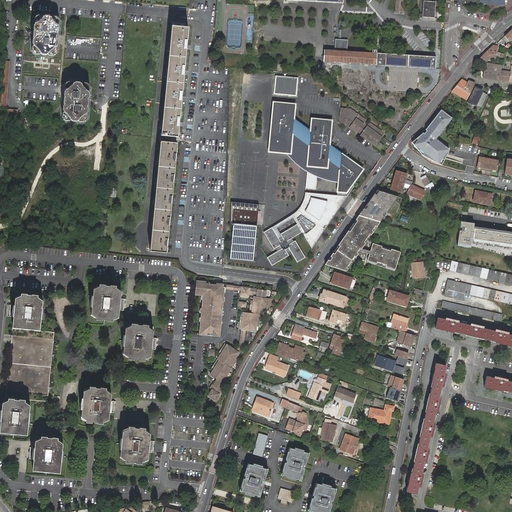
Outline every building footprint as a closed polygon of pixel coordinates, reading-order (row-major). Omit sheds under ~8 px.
[(395,0),(395,12),(403,13),(404,0),(395,0)] [(423,3),(422,19),(435,20),(436,4),(423,3)] [(35,32),(35,33),(36,33),(35,39),(34,39),(34,40),(33,41),(33,46),(34,47),(35,47),(35,53),(33,53),(33,54),(35,54),(35,55),(40,56),(40,55),(42,55),(43,56),(47,56),(48,55),(49,55),(49,56),(50,56),(50,55),(56,55),(58,36),(59,36),(59,35),(58,34),(58,33),(59,33),(59,28),(58,27),(58,26),(60,26),(60,21),(59,20),(59,19),(58,19),(58,20),(52,19),(52,18),(50,18),(50,17),(45,17),(45,18),(44,18),(43,19),(37,18),(36,25),(35,25),(35,26),(34,27),(34,31),(35,32)] [(171,25),(161,135),(168,136),(167,142),(173,142),(174,139),(179,140),(179,137),(177,137),(187,27),(171,25)] [(383,65),(384,54),(347,52),(347,40),(336,40),(335,51),(324,50),(323,61),(383,65)] [(492,54),(496,54),(498,46),(493,44),(490,48),(478,59),(486,61),(488,58),(489,57),(490,58),(492,54)] [(428,57),(384,54),(383,65),(427,68),(428,57)] [(435,57),(428,57),(427,68),(435,69),(435,57)] [(0,108),(6,109),(9,60),(1,60),(0,74),(0,108)] [(483,77),(500,80),(501,73),(500,73),(501,69),(493,67),(494,64),(486,62),(483,77)] [(509,82),(510,71),(502,70),(501,73),(500,80),(499,81),(509,82)] [(275,75),(273,94),(296,96),(298,77),(275,75)] [(461,79),(452,91),(466,99),(474,83),(469,82),(468,84),(461,79)] [(89,86),(90,86),(88,85),(88,84),(83,84),(82,85),(81,85),(81,84),(76,83),(75,85),(74,85),(74,83),(73,83),(73,84),(68,84),(66,104),(65,104),(64,104),(65,105),(65,106),(64,107),(64,111),(65,112),(65,113),(64,114),(63,118),(65,119),(65,120),(66,120),(66,119),(72,120),(72,121),(73,121),(74,122),(78,122),(79,121),(80,121),(80,120),(86,121),(87,115),(87,114),(89,113),(89,109),(88,107),(89,106),(87,106),(88,100),(90,100),(90,95),(89,93),(90,92),(88,92),(89,86)] [(482,90),(474,87),(468,101),(481,108),(487,95),(481,92),(482,90)] [(330,145),(332,119),(310,117),(309,129),(295,119),(296,103),(272,101),(267,152),(286,154),(291,154),(293,135),(307,146),(306,167),(328,169),(329,161),(338,167),(337,182),(336,193),(348,193),(364,169),(330,145)] [(18,109),(0,107),(0,115),(17,117),(18,109)] [(365,120),(350,110),(340,109),(339,124),(345,125),(356,133),(357,132),(361,134),(360,135),(376,147),(385,134),(369,123),(368,125),(364,122),(365,120)] [(451,118),(441,110),(425,132),(412,144),(423,157),(441,165),(446,156),(449,149),(436,139),(451,118)] [(89,116),(87,114),(87,115),(86,121),(80,120),(80,121),(81,123),(85,123),(86,122),(87,122),(88,121),(88,120),(89,116)] [(166,254),(176,143),(173,142),(167,142),(168,136),(161,135),(150,252),(166,254)] [(293,135),(291,154),(286,154),(290,158),(294,163),(300,168),(305,171),(307,172),(305,189),(316,189),(317,177),(320,179),(322,179),(329,181),(332,182),(337,182),(338,167),(329,161),(328,169),(306,167),(307,146),(293,135)] [(490,169),(491,170),(495,170),(497,161),(477,157),(475,167),(480,167),(481,168),(481,170),(485,171),(489,171),(490,169)] [(511,159),(509,159),(505,159),(503,174),(511,175),(510,177),(511,177),(511,159)] [(405,179),(407,174),(403,173),(398,171),(396,171),(390,188),(401,192),(403,186),(405,179)] [(431,183),(427,177),(422,180),(425,186),(431,183)] [(411,185),(412,181),(405,179),(403,186),(409,188),(411,185)] [(423,191),(411,185),(409,188),(407,194),(419,200),(423,191)] [(398,197),(377,190),(371,198),(359,216),(380,222),(398,197)] [(312,249),(347,196),(305,192),(304,198),(303,201),(301,206),(298,209),(295,212),(292,215),(264,232),(273,249),(275,248),(277,251),(267,257),(272,265),(289,255),(286,250),(288,248),(297,262),(305,257),(295,241),(289,244),(287,241),(301,232),(312,249)] [(487,199),(490,200),(491,195),(475,192),(474,196),(473,202),(486,205),(487,199)] [(253,263),(258,206),(230,203),(230,225),(232,225),(231,239),(230,239),(229,247),(230,247),(229,261),(253,263)] [(367,241),(380,222),(359,216),(338,247),(325,265),(347,272),(355,257),(367,241)] [(474,222),(459,220),(456,245),(470,247),(471,243),(511,248),(511,230),(473,225),(474,222)] [(400,252),(367,241),(355,257),(394,270),(400,252)] [(511,284),(511,273),(501,272),(452,261),(452,262),(450,271),(457,272),(511,284)] [(413,263),(415,279),(425,278),(424,262),(413,263)] [(333,272),(330,283),(349,289),(352,278),(333,272)] [(465,294),(511,304),(511,294),(502,293),(448,280),(446,290),(452,291),(458,292),(464,294),(465,294)] [(222,291),(223,286),(216,285),(216,287),(206,286),(206,283),(196,282),(195,296),(203,297),(200,336),(219,337),(224,291),(222,291)] [(93,297),(92,308),(91,315),(97,315),(96,319),(96,321),(102,321),(102,320),(102,318),(107,319),(107,321),(107,322),(113,323),(113,321),(113,317),(119,318),(119,310),(121,299),(121,293),(116,292),(117,289),(117,287),(111,286),(111,287),(110,289),(105,289),(106,287),(106,286),(100,285),(100,287),(99,290),(94,290),(93,297)] [(241,292),(240,297),(249,298),(249,295),(255,296),(254,301),(252,301),(250,313),(261,315),(267,316),(267,312),(269,312),(271,300),(265,299),(266,292),(242,289),(241,292)] [(464,300),(465,294),(464,294),(458,292),(452,291),(446,290),(445,295),(464,300)] [(325,296),(323,301),(345,308),(348,298),(327,291),(325,296)] [(391,293),(389,302),(408,307),(410,297),(391,293)] [(15,306),(14,317),(6,398),(8,398),(8,400),(8,404),(2,403),(2,410),(0,422),(0,424),(0,430),(27,434),(28,424),(29,413),(30,406),(25,405),(25,402),(25,400),(46,402),(54,333),(40,331),(41,320),(42,308),(43,301),(38,301),(38,297),(38,296),(22,294),(22,295),(21,299),(16,299),(15,306)] [(443,300),(441,307),(501,321),(503,314),(443,300)] [(323,311),(309,307),(307,315),(320,319),(323,311)] [(261,315),(250,313),(243,312),(242,318),(241,318),(239,331),(241,331),(246,332),(256,333),(257,328),(259,329),(261,315)] [(392,324),(391,328),(402,332),(406,334),(408,329),(406,328),(409,319),(393,315),(392,316),(391,320),(390,324),(392,324)] [(453,332),(458,333),(465,335),(470,336),(470,337),(477,339),(478,338),(483,339),(490,340),(495,341),(495,343),(504,345),(504,343),(508,344),(508,346),(511,346),(511,335),(508,335),(508,333),(495,330),(495,332),(483,329),(483,327),(470,324),(469,326),(458,323),(458,322),(445,319),(445,320),(437,318),(435,329),(440,330),(440,329),(445,330),(445,331),(453,333),(453,332)] [(367,331),(365,339),(374,342),(376,334),(375,334),(377,328),(362,323),(360,329),(367,331)] [(125,336),(124,347),(123,354),(128,355),(128,358),(128,360),(133,361),(133,360),(134,358),(139,359),(139,361),(144,362),(144,360),(145,357),(151,357),(151,350),(153,339),(154,328),(148,327),(148,326),(143,326),(143,327),(142,329),(137,328),(137,326),(137,325),(132,324),(131,327),(131,330),(126,329),(125,336)] [(304,330),(295,327),(291,338),(300,340),(302,334),(315,338),(317,333),(304,329),(304,330)] [(246,332),(241,331),(239,346),(235,352),(239,354),(244,347),(246,332)] [(406,334),(402,332),(399,343),(411,347),(414,336),(406,334)] [(343,344),(345,339),(334,335),(332,341),(343,344)] [(322,341),(319,350),(326,352),(329,344),(322,341)] [(343,344),(332,341),(330,349),(332,350),(332,353),(340,355),(343,344)] [(294,347),(279,342),(275,353),(302,362),(305,352),(303,351),(304,348),(295,345),(294,347)] [(236,358),(239,354),(235,352),(225,345),(218,356),(220,357),(218,360),(231,369),(238,359),(236,358)] [(397,349),(395,355),(399,356),(406,359),(408,353),(397,349)] [(277,362),(279,357),(271,354),(269,359),(270,360),(266,368),(277,372),(276,374),(285,377),(289,366),(277,362)] [(379,355),(376,366),(402,375),(404,369),(395,366),(397,361),(379,355)] [(406,359),(399,356),(397,362),(405,365),(407,359),(406,359)] [(231,369),(218,360),(211,371),(212,372),(209,376),(215,380),(224,385),(231,375),(229,374),(232,370),(231,369)] [(422,423),(420,431),(422,432),(421,437),(419,444),(418,449),(416,448),(414,456),(416,457),(415,461),(413,468),(412,473),(411,472),(408,481),(410,482),(409,487),(407,487),(406,491),(417,494),(418,486),(421,486),(422,482),(421,482),(422,478),(423,478),(423,474),(421,473),(424,461),(426,461),(427,457),(428,453),(429,449),(427,448),(430,436),(432,437),(433,434),(432,433),(434,428),(435,424),(433,423),(436,411),(438,411),(439,407),(440,403),(441,399),(439,398),(441,387),(443,387),(444,383),(445,378),(446,378),(446,375),(444,374),(446,366),(436,364),(435,368),(436,369),(435,374),(434,374),(432,382),(433,382),(432,387),(431,394),(429,399),(428,398),(426,407),(427,407),(426,412),(425,418),(423,424),(422,423)] [(400,390),(403,379),(391,375),(387,386),(389,387),(390,387),(400,390)] [(493,388),(502,390),(502,389),(507,390),(511,391),(511,381),(507,380),(507,378),(503,378),(494,375),(494,377),(486,375),(484,386),(488,387),(488,385),(493,387),(493,388)] [(325,391),(328,383),(325,382),(326,380),(318,376),(315,383),(314,383),(308,396),(318,400),(322,390),(325,391)] [(224,385),(215,380),(210,389),(212,391),(208,397),(216,403),(222,393),(220,392),(224,385)] [(355,393),(339,388),(341,385),(338,384),(334,393),(341,396),(340,397),(351,402),(355,393)] [(83,399),(82,410),(81,417),(86,418),(86,421),(86,423),(91,424),(92,423),(92,421),(97,421),(97,423),(97,424),(102,425),(102,423),(103,419),(109,420),(109,413),(110,402),(111,395),(106,394),(106,391),(106,389),(100,388),(100,390),(100,392),(95,391),(95,389),(95,388),(90,387),(89,389),(89,393),(84,392),(83,399)] [(397,402),(401,391),(400,390),(390,387),(386,398),(397,402)] [(285,392),(284,396),(298,401),(301,394),(294,391),(292,395),(285,392)] [(259,403),(257,408),(259,409),(258,413),(266,416),(267,412),(270,413),(273,404),(258,397),(256,402),(259,403)] [(289,401),(282,399),(280,406),(286,408),(289,401)] [(297,412),(299,406),(289,401),(286,408),(297,412)] [(389,423),(391,411),(393,411),(394,407),(386,405),(384,411),(384,415),(370,412),(369,420),(389,423)] [(297,421),(290,418),(286,428),(301,434),(303,429),(306,430),(308,424),(307,413),(303,412),(300,413),(297,413),(298,418),(297,421)] [(324,428),(321,440),(323,440),(332,443),(336,425),(324,422),(322,427),(324,428)] [(121,439),(120,450),(120,457),(125,458),(125,461),(125,463),(130,464),(130,463),(130,461),(136,462),(136,464),(141,465),(141,463),(142,459),(147,460),(148,453),(148,447),(149,442),(150,435),(144,434),(144,431),(145,429),(139,428),(139,430),(139,431),(133,431),(133,429),(134,428),(128,427),(128,429),(128,433),(122,432),(121,439)] [(343,441),(340,449),(347,452),(353,454),(355,449),(353,445),(357,443),(358,439),(347,435),(345,442),(343,441)] [(35,448),(33,459),(32,469),(60,472),(60,462),(61,451),(62,444),(57,444),(58,440),(58,438),(41,437),(41,438),(41,442),(35,441),(35,448)] [(285,463),(282,471),(284,471),(283,475),(287,476),(286,478),(295,480),(296,479),(299,480),(300,476),(302,476),(304,468),(303,468),(304,465),(305,465),(308,457),(306,457),(307,453),(303,452),(304,451),(295,448),(294,449),(291,448),(290,452),(288,452),(286,460),(287,460),(286,463),(285,463)] [(247,467),(245,474),(264,480),(266,473),(265,472),(266,469),(262,468),(262,466),(254,463),(253,465),(249,464),(248,467),(247,467)] [(264,480),(245,474),(244,475),(246,476),(245,479),(243,478),(241,486),(243,487),(242,491),(245,492),(245,493),(253,496),(254,494),(258,495),(259,491),(261,492),(263,484),(261,483),(262,480),(264,481),(264,480)] [(314,496),(314,497),(330,502),(330,500),(332,501),(335,493),(333,492),(334,488),(330,487),(330,486),(322,483),(321,485),(318,484),(317,488),(315,487),(312,495),(314,496)] [(282,495),(281,498),(282,499),(281,503),(287,505),(288,501),(289,501),(290,498),(292,498),(293,493),(281,489),(280,495),(282,495)] [(313,499),(312,498),(309,506),(311,507),(310,511),(314,511),(313,511),(327,511),(329,511),(331,504),(330,503),(330,502),(314,497),(313,499)]
